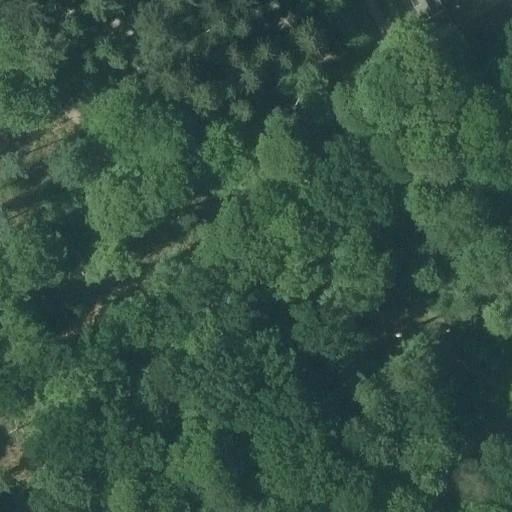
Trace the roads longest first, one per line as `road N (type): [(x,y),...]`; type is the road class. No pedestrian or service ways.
road 1 (track): [(0,68),(511,394)]
road 2 (unknown): [(0,31),(466,332),(511,327)]
road 3 (track): [(0,284),(500,0)]
road 4 (track): [(378,0),(511,261)]
